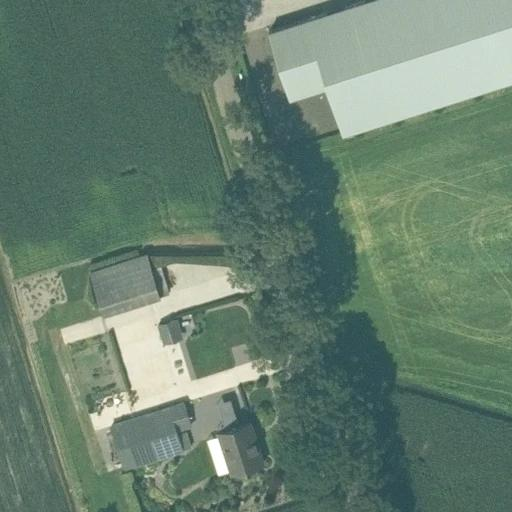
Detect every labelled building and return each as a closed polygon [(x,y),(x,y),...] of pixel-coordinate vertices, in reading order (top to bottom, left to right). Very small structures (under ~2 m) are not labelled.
[(343,133),(511,80),(511,0),(366,0),(269,30),(290,97),(328,85),(343,133)] [(104,314),(162,294),(148,252),(90,272),(104,314)] [(164,344),(180,339),(173,320),(157,325),(164,344)] [(231,418),(231,400),(214,399),(214,418),(231,418)] [(186,401),(124,421),(138,463),(184,449),(178,430),(193,425),(186,401)] [(251,421),(241,424),(218,431),(232,473),(264,462),(251,421)]
